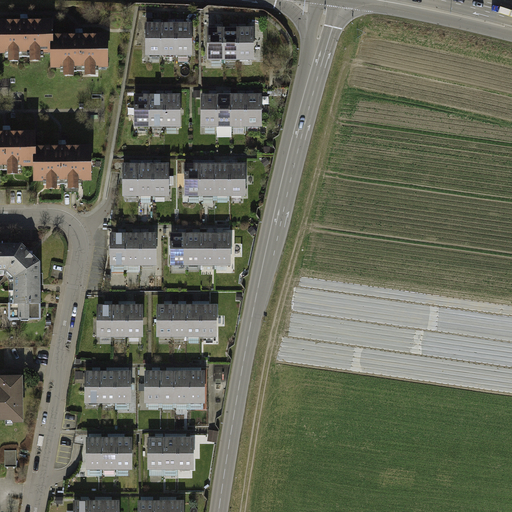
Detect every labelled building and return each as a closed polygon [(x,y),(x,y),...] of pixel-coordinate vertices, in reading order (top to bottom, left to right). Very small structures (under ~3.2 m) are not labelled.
[(53,21),(0,21),(0,56),(7,57),(8,64),(19,64),(19,55),(29,55),(29,64),(40,64),(40,56),(49,56),(50,71),(63,71),(63,78),(74,78),(74,69),(85,69),(85,78),(95,78),(95,70),(108,70),(107,36),(53,37),(53,21)] [(193,24),(146,24),(145,57),(193,58),(193,24)] [(254,28),(207,28),(207,62),(254,62),(254,28)] [(181,95),(134,95),(134,129),(181,129),(181,95)] [(263,96),(201,95),(201,129),(262,129),(263,96)] [(38,131),(0,131),(0,166),(9,167),(9,176),(21,176),(21,168),(35,168),(35,183),(49,183),(49,190),(59,190),(59,181),(71,181),(71,190),(81,190),(81,182),(94,182),(93,147),(38,147),(38,131)] [(169,165),(122,165),(122,199),(170,198),(169,165)] [(246,165),(184,165),(184,198),(246,198),(246,165)] [(157,234),(110,234),(110,267),(157,268),(157,234)] [(232,235),(170,235),(170,267),(232,268),(232,235)] [(0,272),(8,272),(15,280),(15,305),(10,305),(10,322),(42,322),(42,263),(23,245),(0,245),(0,272)] [(219,305),(158,306),(158,339),(219,339),(219,305)] [(145,306),(98,306),(98,339),(144,339),(145,306)] [(133,372),(87,372),(87,405),(133,404),(133,372)] [(207,372),(146,372),(146,405),(207,405),(207,372)] [(0,422),(14,423),(14,425),(25,425),(25,377),(0,377),(0,422)] [(134,438),(88,439),(88,472),(135,471),(134,438)] [(196,439),(149,438),(149,471),(195,471),(196,439)] [(15,450),(3,450),(3,467),(15,467),(15,450)] [(121,511),(122,502),(74,502),(74,511),(121,511)] [(186,511),(186,502),(139,502),(139,511),(186,511)]
